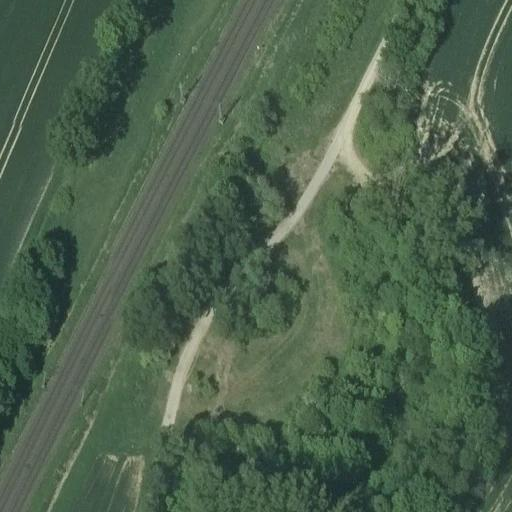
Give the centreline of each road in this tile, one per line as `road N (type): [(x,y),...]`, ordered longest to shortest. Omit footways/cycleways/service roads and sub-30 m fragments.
road 1 (track): [(157,511),(177,424),(210,335),(290,240),(346,145)]
road 2 (track): [(473,511),(487,468),(481,392),(423,285),(377,224),(346,145)]
road 3 (unclassified): [(346,145),(418,0)]
